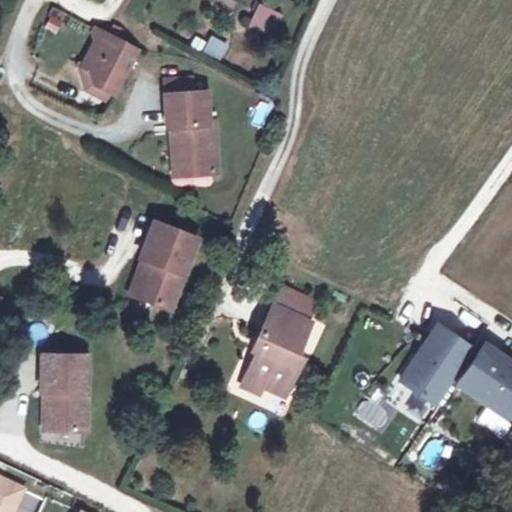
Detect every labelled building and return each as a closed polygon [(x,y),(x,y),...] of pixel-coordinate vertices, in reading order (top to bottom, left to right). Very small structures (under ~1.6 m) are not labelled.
[(272,37),(281,11),(256,3),(247,30),(272,37)] [(136,47),(102,30),(86,63),(90,65),(95,80),(114,90),(136,47)] [(222,59),(227,41),(208,36),(203,53),(222,59)] [(95,80),(90,65),(78,65),(86,90),(109,100),(114,90),(95,80)] [(189,92),(189,76),(162,77),(162,93),(189,92)] [(206,122),(203,91),(189,92),(162,93),(164,123),(174,123),(175,172),(213,171),(211,121),(206,122)] [(175,172),(174,123),(164,123),(165,173),(175,172)] [(145,261),(130,297),(165,311),(194,238),(149,221),(135,257),(140,259),(145,261)] [(125,295),(130,297),(145,261),(140,259),(125,295)] [(268,309),(307,327),(315,310),(277,292),(268,309)] [(307,327),(268,309),(256,335),(261,338),(243,377),(262,386),(282,395),(301,355),(295,352),(307,327)] [(435,329),(398,384),(435,409),(472,354),(435,329)] [(511,366),(483,347),(456,388),(511,424),(511,366)] [(86,352),(40,351),(40,389),(43,389),(50,389),(49,428),(85,429),(86,352)] [(262,386),(243,377),(239,386),(258,395),(262,386)] [(366,399),(355,414),(377,430),(388,416),(366,399)] [(0,474),(0,491),(16,499),(22,485),(0,474)] [(0,511),(9,511),(16,499),(0,491),(0,511)] [(45,497),(39,511),(66,511),(69,507),(45,497)]
